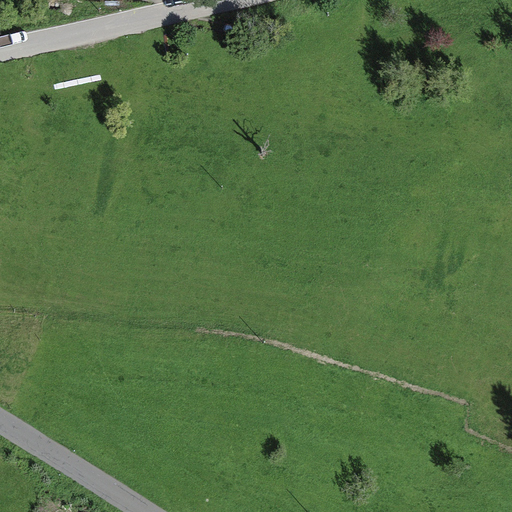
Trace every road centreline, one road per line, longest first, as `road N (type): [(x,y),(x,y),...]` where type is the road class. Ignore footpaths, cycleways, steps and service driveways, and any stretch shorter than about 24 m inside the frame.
road 1 (tertiary): [(0,47),(208,0)]
road 2 (tertiary): [(146,511),(0,422)]
